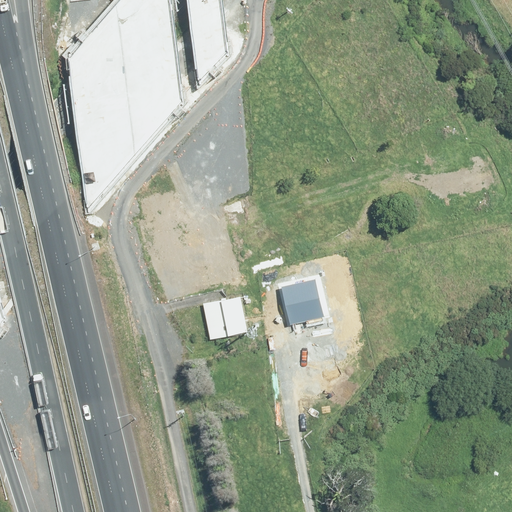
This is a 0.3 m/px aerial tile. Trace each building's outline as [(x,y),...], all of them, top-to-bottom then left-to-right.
[(462,167),(429,170),(431,200),(464,197),(462,167)] [(487,172),(467,173),(467,191),(487,190),(487,172)] [(178,190),(137,199),(143,233),(149,232),(156,262),(186,256),(178,224),(185,223),(178,190)] [(235,246),(202,252),(208,285),(242,278),(235,246)] [(242,293),(203,300),(211,338),(249,331),(242,293)]
